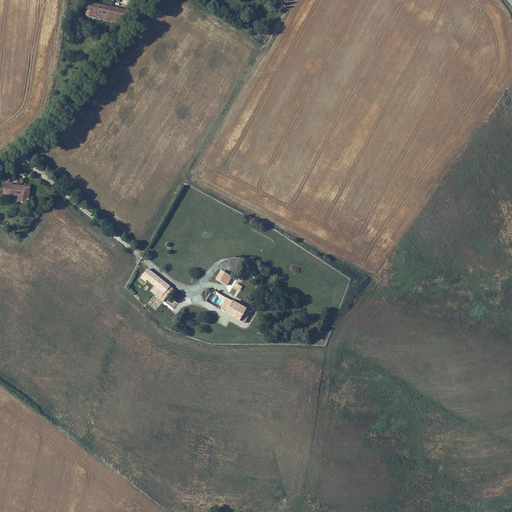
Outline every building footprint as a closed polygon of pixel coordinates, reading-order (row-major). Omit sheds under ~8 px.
[(86,14),(123,22),(131,11),(89,1),(86,14)] [(27,202),(29,187),(13,185),(11,194),(22,196),(21,201),(27,202)] [(147,280),(152,273),(148,270),(142,277),(146,281),(147,280)] [(221,272),(216,279),(227,285),(231,278),(221,272)] [(152,283),(157,277),(152,273),(147,280),(152,283)] [(165,294),(170,288),(157,277),(152,283),(154,285),(165,294)] [(165,294),(154,285),(151,291),(163,301),(173,289),(170,288),(165,294)] [(211,295),(208,302),(246,323),(252,312),(219,292),(216,298),(211,295)]
